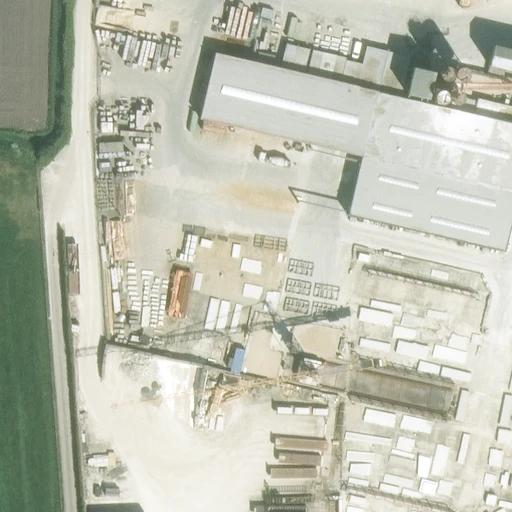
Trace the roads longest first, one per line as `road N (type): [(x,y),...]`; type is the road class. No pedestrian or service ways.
road 1 (unclassified): [(87,0),(84,136),(59,227),(79,511)]
road 2 (unknown): [(284,0),(452,35),(511,27)]
